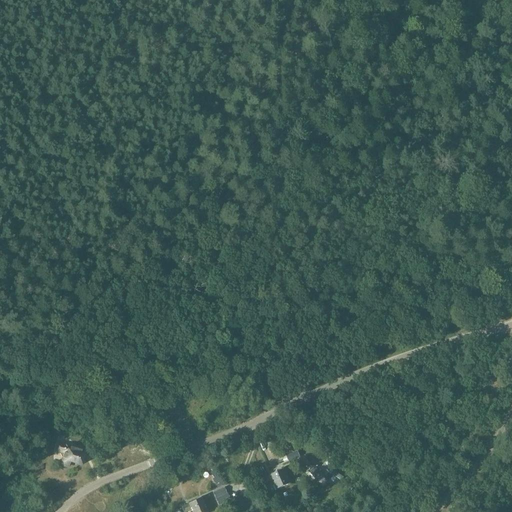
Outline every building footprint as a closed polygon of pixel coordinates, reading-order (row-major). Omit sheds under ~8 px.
[(82,466),(85,454),(86,452),(58,445),(56,451),(62,453),(58,466),(69,469),(71,463),(82,466)] [(287,456),(289,462),(300,457),(298,452),(287,456)] [(309,471),(318,483),(324,478),(314,466),(309,471)] [(274,481),(278,490),(290,484),(284,470),(265,479),(267,484),(274,481)] [(223,484),(217,477),(212,480),(218,488),(223,484)] [(230,500),(227,494),(224,488),(213,493),(216,499),(219,505),(230,500)] [(189,504),(183,507),(182,508),(183,511),(186,511),(191,510),(192,511),(206,511),(201,499),(189,504)]
